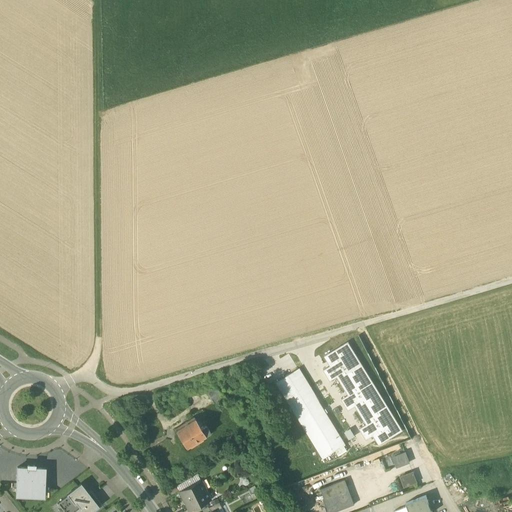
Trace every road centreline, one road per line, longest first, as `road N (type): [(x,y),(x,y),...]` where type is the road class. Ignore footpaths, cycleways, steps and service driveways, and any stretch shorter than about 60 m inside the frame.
road 1 (unclassified): [(511,281),(128,393),(83,375),(53,387)]
road 2 (track): [(94,0),(100,352),(83,375)]
road 3 (tertiary): [(153,511),(99,445),(56,420)]
